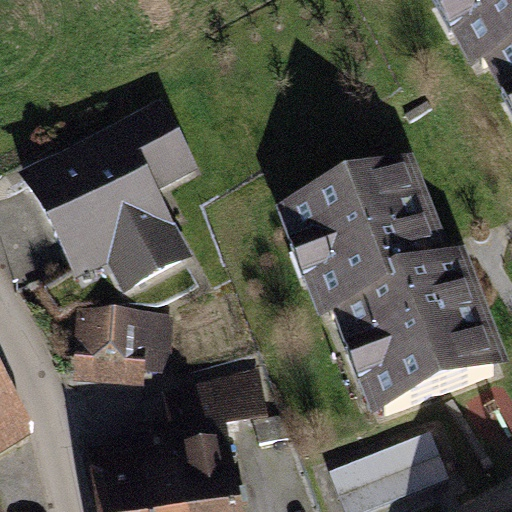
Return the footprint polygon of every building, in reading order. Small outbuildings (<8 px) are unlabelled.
[(511,0),(456,0),(472,28),(465,31),(485,68),(498,61),(511,86),(511,0)] [(160,116),(29,186),(63,248),(97,230),(129,289),(182,260),(145,192),(188,168),(160,116)] [(400,173),(293,214),(305,247),(313,244),(326,277),(318,280),(333,320),(347,315),(361,350),(368,347),(381,380),(374,383),(386,416),(494,375),(452,265),(438,271),(400,173)] [(140,325),(86,322),(83,376),(137,379),(140,325)] [(251,375),(167,399),(170,426),(184,511),(236,511),(223,422),(257,418),(251,375)] [(0,381),(0,435),(24,420),(0,381)] [(283,419),(254,426),(260,448),(289,440),(283,419)] [(163,458),(142,461),(150,511),(184,511),(173,440),(170,426),(159,427),(163,458)] [(431,437),(331,477),(344,511),(371,511),(449,481),(431,437)] [(115,466),(104,468),(111,511),(150,511),(142,461),(129,464),(127,452),(113,454),(115,466)]
